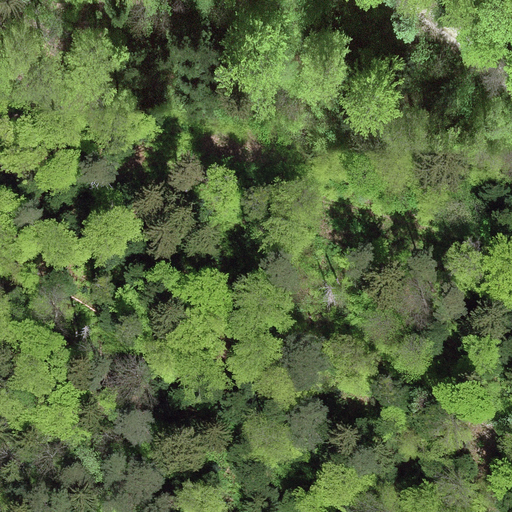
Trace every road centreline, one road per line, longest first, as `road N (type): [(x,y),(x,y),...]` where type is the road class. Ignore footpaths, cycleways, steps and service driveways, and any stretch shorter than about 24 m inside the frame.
road 1 (track): [(511,261),(305,196),(137,160)]
road 2 (track): [(402,0),(511,81)]
